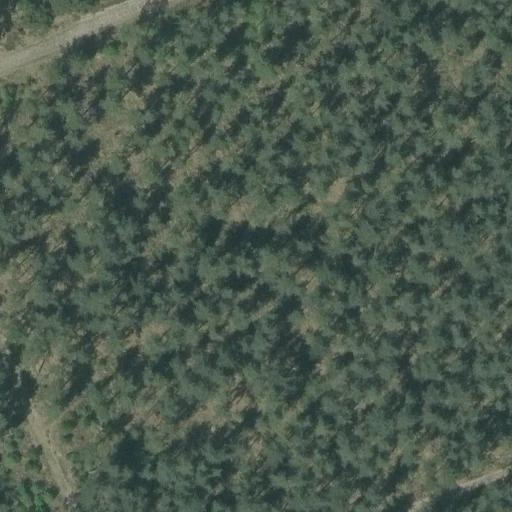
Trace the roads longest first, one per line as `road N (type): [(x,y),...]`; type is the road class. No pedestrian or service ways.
road 1 (track): [(74,511),(0,346)]
road 2 (track): [(0,64),(157,0)]
